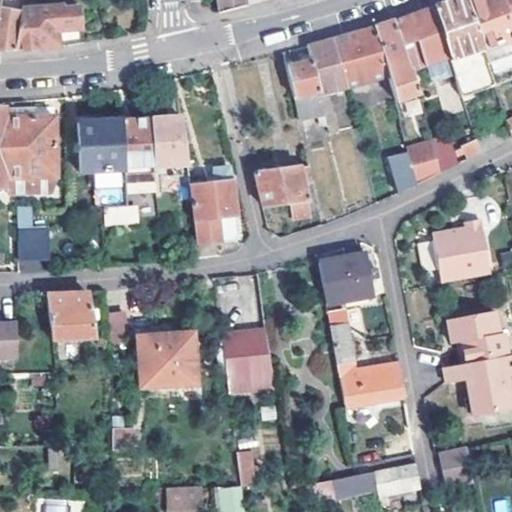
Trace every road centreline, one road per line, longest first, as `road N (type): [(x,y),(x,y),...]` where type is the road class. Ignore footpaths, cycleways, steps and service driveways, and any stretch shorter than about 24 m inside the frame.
road 1 (residential): [(380,215),(426,503)]
road 2 (residential): [(0,284),(206,267),(263,254)]
road 3 (residential): [(213,39),(263,254)]
road 4 (residential): [(0,70),(176,46)]
road 5 (residential): [(380,215),(511,151)]
road 6 (residential): [(213,39),(341,0)]
road 7 (residential): [(263,254),(380,215)]
